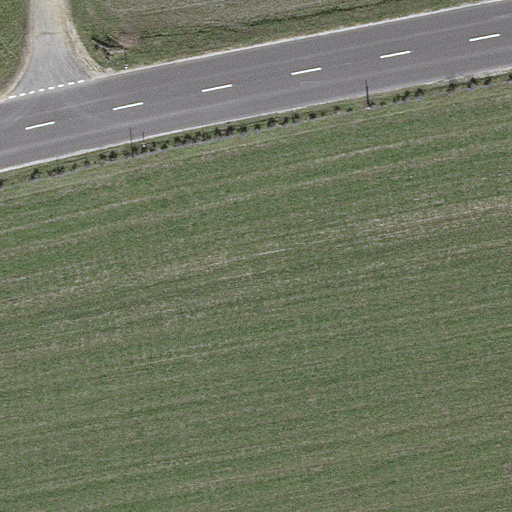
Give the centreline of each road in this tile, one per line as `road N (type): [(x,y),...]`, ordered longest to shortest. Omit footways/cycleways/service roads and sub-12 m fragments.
road 1 (tertiary): [(511,32),(0,135)]
road 2 (track): [(53,0),(54,121)]
